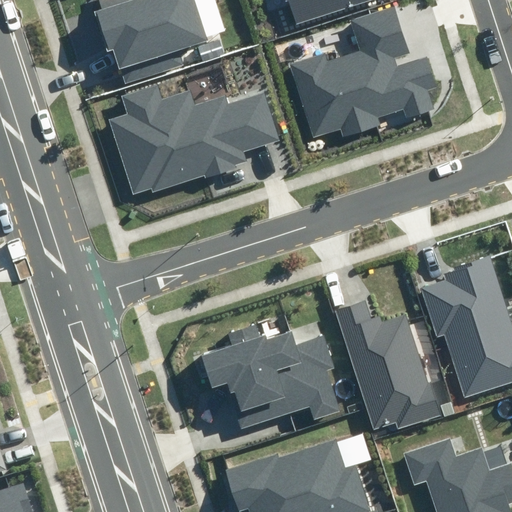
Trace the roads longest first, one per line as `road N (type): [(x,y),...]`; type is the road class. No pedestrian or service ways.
road 1 (residential): [(70,291),(511,155)]
road 2 (tertiary): [(141,511),(70,291)]
road 3 (tertiary): [(70,291),(0,82)]
